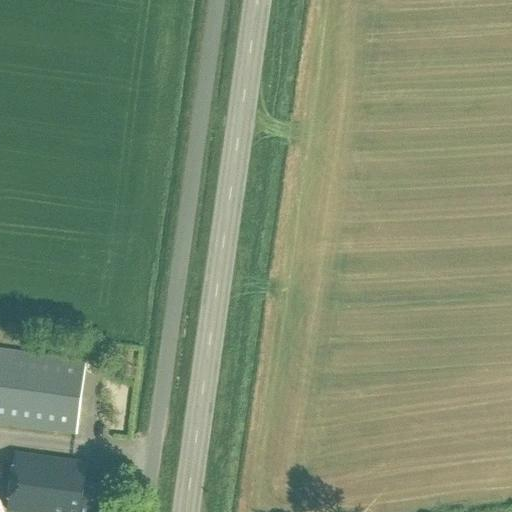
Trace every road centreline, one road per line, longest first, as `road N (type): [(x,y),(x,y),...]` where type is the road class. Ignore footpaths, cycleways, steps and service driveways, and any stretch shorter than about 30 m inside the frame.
road 1 (unclassified): [(146,511),(218,0)]
road 2 (secondary): [(187,511),(258,0)]
